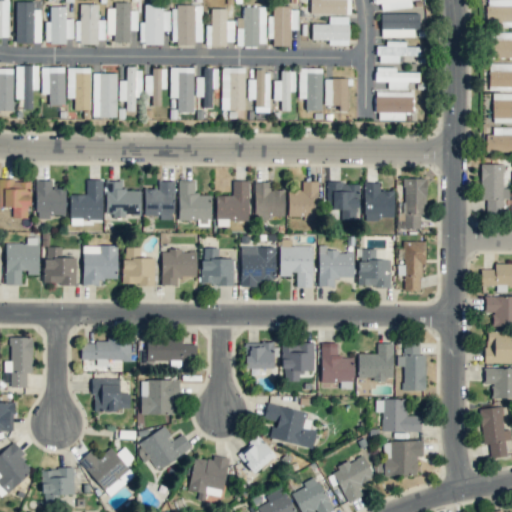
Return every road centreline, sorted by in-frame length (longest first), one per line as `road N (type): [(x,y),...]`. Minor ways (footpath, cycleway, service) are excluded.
road 1 (tertiary): [(0,150),(459,153)]
road 2 (residential): [(0,317),(459,318)]
road 3 (residential): [(0,55),(363,55)]
road 4 (residential): [(459,153),(460,436),(471,489)]
road 5 (residential): [(455,0),(459,153)]
